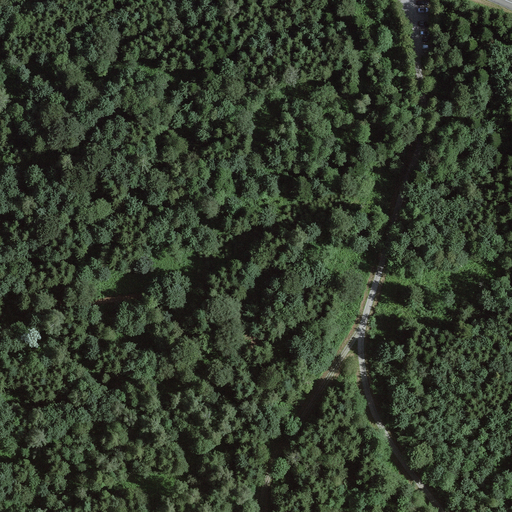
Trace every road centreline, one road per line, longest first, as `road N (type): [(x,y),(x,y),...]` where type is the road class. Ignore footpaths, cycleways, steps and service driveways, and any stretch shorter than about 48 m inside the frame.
road 1 (track): [(365,307),(418,134),(420,59),(410,0)]
road 2 (track): [(264,511),(267,472),(342,358),(365,307)]
road 3 (track): [(441,511),(372,415),(365,307)]
